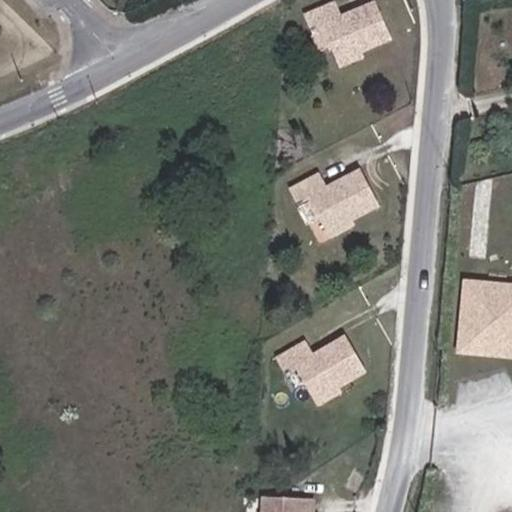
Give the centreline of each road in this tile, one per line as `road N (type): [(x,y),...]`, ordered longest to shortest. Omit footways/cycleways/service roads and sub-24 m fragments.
road 1 (unclassified): [(441,0),(412,425),(389,511)]
road 2 (unclassified): [(0,119),(123,62)]
road 3 (unclassified): [(123,62),(243,0)]
